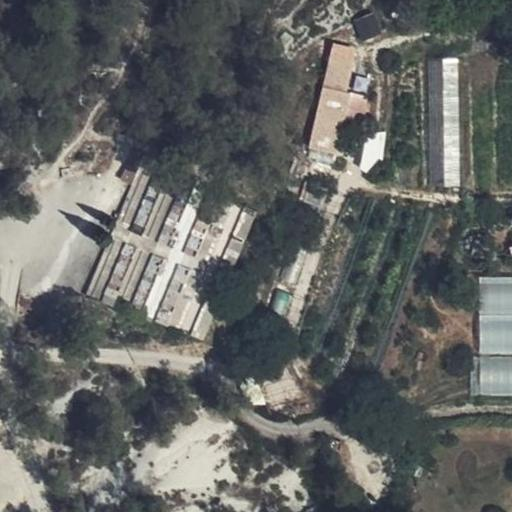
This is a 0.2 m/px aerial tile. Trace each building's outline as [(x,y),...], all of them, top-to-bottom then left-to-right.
[(337,80),(353,81),(354,62),(338,63),(337,80)] [(336,102),(352,102),(353,81),(337,80),(336,102)] [(351,115),(352,102),(336,102),(336,114),(351,115)] [(511,273),(481,274),(483,351),(511,350),(511,273)] [(511,352),(483,353),(484,392),(511,391),(511,352)]
